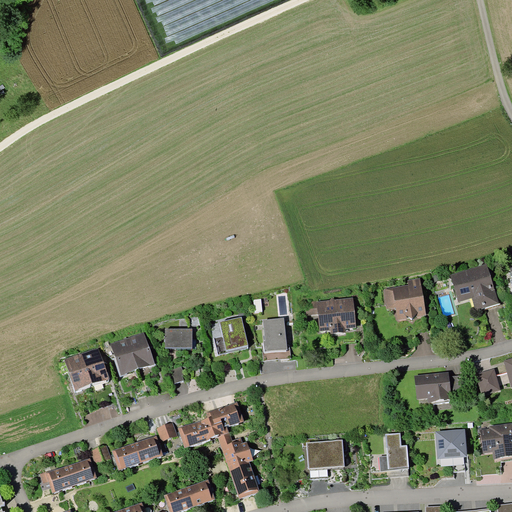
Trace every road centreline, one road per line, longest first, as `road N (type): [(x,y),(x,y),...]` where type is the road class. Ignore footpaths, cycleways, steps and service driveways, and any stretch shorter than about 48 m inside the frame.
road 1 (residential): [(7,461),(257,384),(511,346)]
road 2 (track): [(0,148),(303,0)]
road 3 (residential): [(511,491),(385,495),(286,511)]
